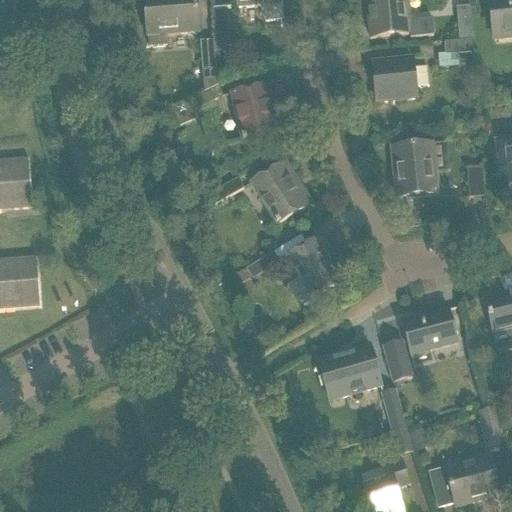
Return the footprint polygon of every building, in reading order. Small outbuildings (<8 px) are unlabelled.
[(144,0),(146,10),(142,11),(142,23),(147,23),(149,48),(166,47),(166,35),(198,32),(195,0),(179,0),(177,0),(176,0),(144,0)] [(281,1),(279,1),(279,0),(235,0),(236,9),(259,7),(264,23),(283,22),(281,1)] [(365,0),(369,24),(372,24),(373,38),(370,38),(370,40),(409,36),(410,40),(433,37),(431,20),(415,22),(414,18),(409,19),(407,0),(365,0)] [(511,39),(511,0),(497,0),(489,1),(494,41),(511,39)] [(457,41),(472,40),(469,7),(455,8),(457,41)] [(231,52),(228,20),(227,8),(212,9),(215,42),(216,53),(231,52)] [(444,43),(445,56),(438,56),(439,69),(458,67),(457,55),(473,54),(472,40),(457,41),(444,43)] [(216,53),(215,42),(200,43),(204,94),(219,87),(216,53)] [(465,55),(457,56),(458,66),(465,65),(465,55)] [(411,60),(373,64),(377,104),(415,100),(414,89),(428,88),(426,69),(412,70),(411,60)] [(204,94),(187,102),(171,109),(180,128),(195,121),(191,113),(224,98),(219,87),(204,94)] [(271,87),(232,96),(243,143),(276,135),(275,134),(269,105),(275,104),(271,87)] [(431,146),(391,150),(397,200),(437,195),(431,146)] [(0,311),(15,310),(15,307),(39,305),(39,308),(41,308),(37,259),(36,260),(36,262),(6,264),(5,262),(0,262),(0,211),(1,212),(1,209),(31,207),(31,209),(33,209),(29,161),(27,161),(28,163),(3,165),(3,163),(0,163),(0,311)] [(286,164),(251,185),(276,226),(305,208),(289,182),(295,179),(286,164)] [(485,198),(482,168),(466,170),(469,200),(485,198)] [(239,180),(213,194),(209,196),(215,206),(244,190),(239,180)] [(307,247),(286,260),(312,301),(341,283),(340,282),(325,257),(330,253),(321,239),(307,247)] [(273,253),(245,270),(252,281),(279,264),(273,253)] [(511,294),(487,301),(490,315),(488,316),(492,334),(494,334),(495,341),(511,337),(511,294)] [(432,316),(402,324),(410,357),(457,345),(447,306),(430,310),(432,316)] [(401,343),(383,348),(393,385),(412,380),(401,343)] [(381,388),(369,348),(348,354),(349,357),(319,366),(330,403),(381,388)] [(393,435),(405,432),(394,393),(382,396),(393,435)] [(487,453),(502,450),(494,411),(479,414),(487,453)] [(405,432),(393,435),(399,458),(412,455),(405,432)] [(419,433),(409,436),(414,454),(424,451),(419,433)] [(445,470),(427,475),(437,509),(453,505),(455,509),(499,497),(489,458),(462,466),(461,463),(444,468),(445,470)] [(363,488),(370,510),(370,511),(404,511),(398,490),(410,486),(402,462),(383,468),(387,480),(363,488)]
